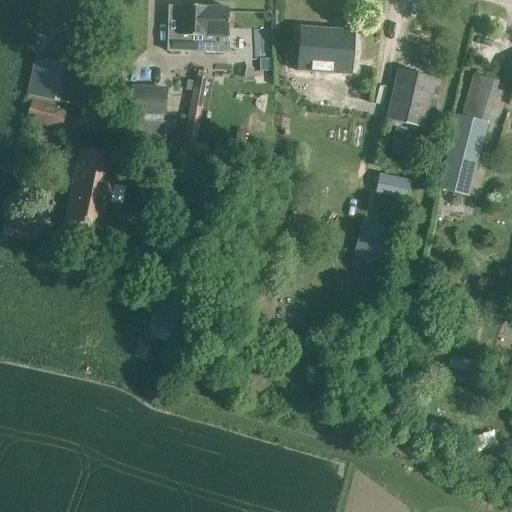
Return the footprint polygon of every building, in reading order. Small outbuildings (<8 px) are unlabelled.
[(182,7),(169,6),(166,48),(190,49),(191,35),(207,35),(206,50),(227,51),(229,8),(182,6),(182,7)] [(352,65),(355,32),(300,28),(298,61),(352,65)] [(80,66),(35,56),(27,98),(71,107),(79,66),(80,66)] [(429,130),(441,80),(400,70),(389,119),(429,130)] [(499,82),(474,74),(462,116),(455,114),(438,189),(469,197),(488,123),(487,122),(499,82)] [(205,79),(195,78),(194,81),(193,91),(184,148),(195,149),(196,142),(205,79)] [(131,116),(140,116),(140,122),(138,122),(138,126),(144,141),(164,142),(164,123),(163,123),(163,116),(166,116),(167,88),(132,86),(131,116)] [(31,100),(26,120),(61,130),(67,110),(31,100)] [(245,142),(247,134),(237,132),(235,140),(245,142)] [(397,140),(393,155),(416,160),(419,145),(397,140)] [(116,154),(81,147),(66,223),(101,230),(116,154)] [(380,176),(377,192),(407,198),(410,183),(380,176)] [(2,235),(26,242),(49,249),(50,246),(54,234),(30,227),(33,219),(9,212),(2,235)] [(364,221),(355,257),(388,265),(397,229),(364,221)] [(172,341),(180,307),(157,301),(148,335),(172,341)]
